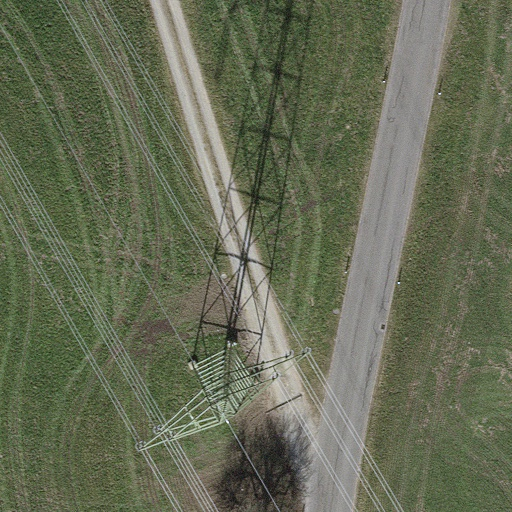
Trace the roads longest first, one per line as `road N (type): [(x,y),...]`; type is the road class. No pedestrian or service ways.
road 1 (track): [(324,511),(163,0)]
road 2 (unclassified): [(428,0),(329,511)]
